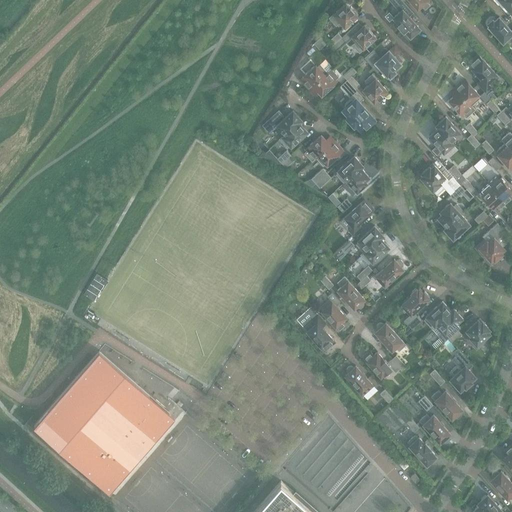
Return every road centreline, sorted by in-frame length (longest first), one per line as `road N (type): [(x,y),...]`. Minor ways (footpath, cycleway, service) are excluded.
road 1 (residential): [(435,511),(475,446),(511,348)]
road 2 (residential): [(429,257),(362,316),(345,349)]
